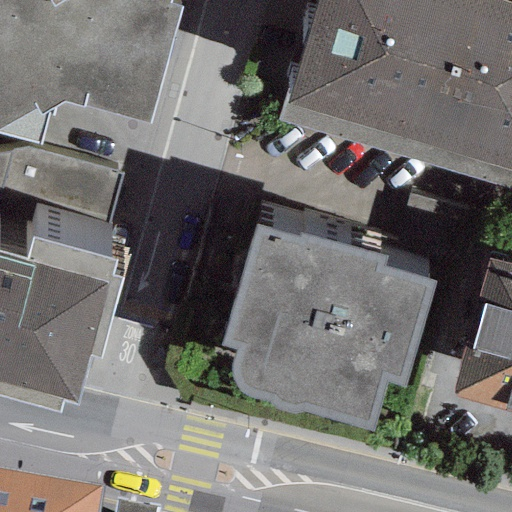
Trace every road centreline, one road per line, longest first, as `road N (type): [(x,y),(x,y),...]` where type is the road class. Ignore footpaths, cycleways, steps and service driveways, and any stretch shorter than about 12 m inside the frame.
road 1 (residential): [(113,452),(232,0)]
road 2 (secondary): [(113,452),(370,511)]
